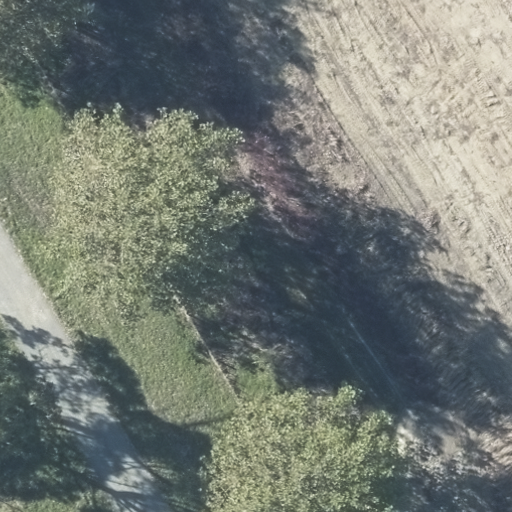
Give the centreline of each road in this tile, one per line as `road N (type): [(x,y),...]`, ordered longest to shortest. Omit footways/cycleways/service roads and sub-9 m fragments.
road 1 (track): [(151,0),(475,511)]
road 2 (unclassified): [(0,237),(162,511)]
